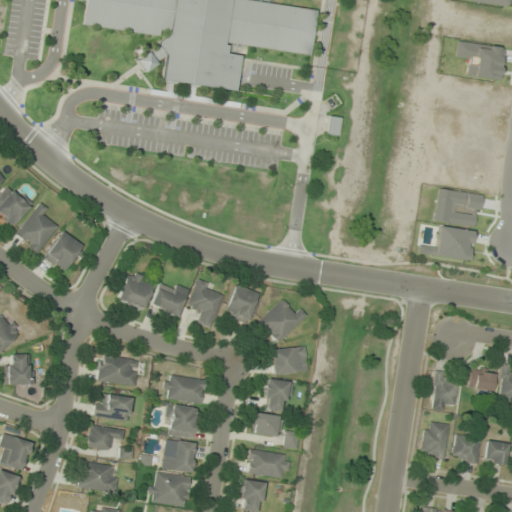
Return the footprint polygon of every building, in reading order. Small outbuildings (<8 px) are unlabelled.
[(84,0),(82,26),(161,36),(136,64),(145,72),(164,51),(160,81),(233,91),(238,56),(225,54),(226,44),(308,54),(313,10),(238,0),(84,0)] [(337,135),(338,117),(326,116),(325,135),(337,135)] [(29,203),(6,185),(0,192),(0,216),(10,225),(29,203)] [(45,209),(37,203),(12,235),(34,253),(55,227),(40,216),(45,209)] [(62,271),(79,244),(59,231),(42,258),(62,271)] [(127,274),(114,298),(138,310),(151,286),(127,274)] [(148,306),(173,318),(185,292),(159,280),(148,306)] [(193,322),(207,328),(222,292),(195,281),(184,308),(197,313),(193,322)] [(243,323),(255,293),(233,284),(221,314),(243,323)] [(293,313),(278,299),(254,324),(276,344),(304,315),(297,308),(293,313)] [(0,348),(17,332),(0,315),(0,348)] [(304,371),(302,346),(267,350),(270,374),(304,371)] [(131,388),(136,361),(99,354),(94,381),(131,388)] [(3,364),(3,384),(29,384),(29,355),(8,355),(8,364),(3,364)] [(496,402),(511,403),(511,375),(509,375),(510,365),(500,364),(496,402)] [(492,374),(469,370),(466,387),(489,391),(492,374)] [(444,403),(451,405),(456,384),(442,381),(444,373),(435,371),(428,408),(443,411),(444,403)] [(202,380),(164,374),(160,398),(199,404),(202,380)] [(278,410),(278,401),(289,401),(289,380),(262,380),(262,410),(278,410)] [(102,405),(92,404),(91,417),(125,420),(127,397),(103,395),(102,405)] [(190,438),(194,409),(165,405),(161,434),(190,438)] [(276,437),(280,417),(252,413),(249,432),(276,437)] [(421,456),(443,456),(443,423),(421,423),(421,456)] [(120,428),(86,426),(85,448),(108,450),(108,439),(120,440),(120,428)] [(281,447),(294,448),(295,432),(282,431),(281,447)] [(450,458),(473,462),(477,436),(455,432),(450,458)] [(28,442),(1,434),(0,438),(0,464),(20,470),(28,442)] [(188,472),(192,443),(163,439),(159,469),(188,472)] [(481,463),(502,465),(504,444),(483,441),(481,463)] [(283,478),(285,454),(246,450),(244,474),(283,478)] [(75,487),(111,494),(116,468),(80,461),(75,487)] [(0,503),(8,506),(17,477),(0,471),(0,503)] [(146,502),(183,507),(187,477),(150,472),(146,502)] [(236,509),(251,511),(256,511),(262,483),(241,479),(236,509)]
